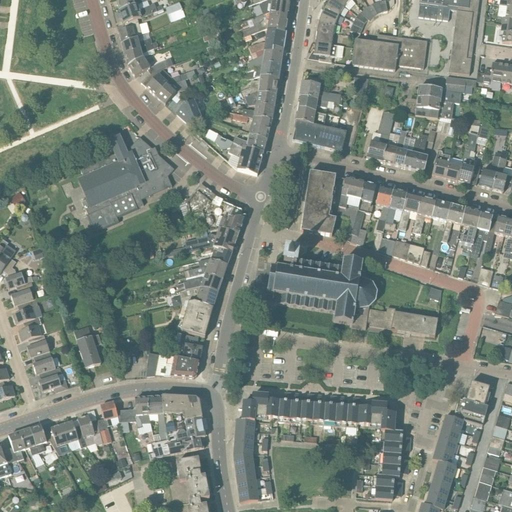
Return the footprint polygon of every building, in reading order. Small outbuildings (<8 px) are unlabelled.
[(119,0),(116,1),(119,12),(146,3),(152,0),(137,0),(137,2),(136,3),(134,0),(119,0)] [(339,16),(344,8),(333,0),(330,0),(324,9),(339,17),(339,16)] [(333,0),(344,8),(351,1),(350,0),(333,0)] [(419,0),(419,5),(447,9),(447,7),(457,8),(448,74),(469,77),(479,0),(419,0)] [(511,0),(499,0),(499,8),(511,9),(511,0)] [(290,3),(272,1),(271,1),(259,6),(263,16),(251,21),(270,14),(270,17),(288,19),(290,3)] [(378,3),(382,14),(388,13),(385,2),(378,3)] [(124,26),(138,21),(142,20),(156,14),(157,13),(163,10),(162,7),(156,9),(154,5),(141,11),(142,13),(140,13),(137,6),(146,3),(119,12),(124,26)] [(377,16),(382,14),(378,3),(372,6),(377,16)] [(179,4),(165,9),(171,24),(185,19),(179,4)] [(373,19),(377,16),(372,6),(366,9),(366,10),(373,19)] [(502,26),(511,27),(511,9),(499,8),(497,18),(503,19),(502,26)] [(335,25),(339,17),(324,9),(320,21),(335,26),(335,25)] [(204,12),(206,16),(208,22),(212,21),(209,15),(207,10),(204,12)] [(369,22),(373,19),(366,10),(360,14),(368,22),(368,21),(369,22)] [(267,30),(267,32),(285,35),(288,19),(270,17),(270,14),(251,21),(254,28),(242,32),(245,39),(267,30)] [(365,25),(368,22),(360,14),(356,19),(355,20),(365,26),(365,25)] [(352,26),(362,31),(365,26),(355,20),(352,26)] [(122,46),(137,40),(137,39),(142,37),(138,21),(124,26),(126,31),(118,33),(122,46)] [(333,35),(335,26),(320,21),(319,21),(317,33),(333,35)] [(220,32),(217,25),(210,28),(213,35),(220,32)] [(362,31),(352,26),(349,33),(360,35),(362,31)] [(511,27),(502,26),(501,33),(503,33),(502,45),(511,46),(511,27)] [(272,55),(273,50),(283,52),(285,35),(267,32),(265,43),(247,50),(250,57),(264,52),(264,54),(272,55)] [(333,36),(333,35),(317,33),(315,45),(338,48),(338,47),(331,47),(333,36)] [(423,71),(427,43),(377,37),(376,45),(355,42),(352,68),(395,73),(395,68),(423,71)] [(122,46),(125,57),(140,51),(140,50),(152,45),(151,40),(139,44),(137,40),(122,46)] [(125,57),(128,68),(142,59),(143,58),(143,59),(142,55),(143,55),(158,49),(156,44),(152,45),(140,50),(140,51),(125,57)] [(336,59),(338,48),(315,45),(314,56),(319,57),(319,63),(331,65),(332,58),(336,59)] [(255,69),(262,65),(280,68),(283,52),(273,50),(272,55),(264,54),(264,56),(246,65),(250,71),(255,69)] [(149,77),(163,71),(172,68),(170,63),(165,65),(164,63),(150,69),(143,58),(142,59),(128,68),(135,80),(147,72),(150,76),(149,77)] [(260,79),(278,82),(280,68),(262,65),(255,69),(255,71),(254,79),(260,78),(259,79),(260,79)] [(490,83),(501,85),(503,67),(492,65),(491,72),(484,71),(484,75),(477,74),(476,82),(476,84),(482,85),(490,86),(490,83)] [(511,89),(511,67),(503,67),(501,85),(511,86),(511,89)] [(146,90),(155,98),(168,85),(169,87),(184,82),(187,81),(185,75),(172,80),(163,71),(149,77),(142,83),(147,88),(146,90)] [(193,72),(185,75),(187,81),(196,78),(193,72)] [(476,84),(476,82),(447,78),(447,79),(446,85),(465,87),(475,88),(476,84)] [(258,95),(276,98),(278,82),(260,79),(259,79),(259,83),(251,83),(250,90),(240,94),(243,101),(245,100),(245,101),(258,95)] [(360,102),(364,103),(368,81),(355,80),(352,96),(357,97),(357,98),(361,99),(360,102)] [(184,82),(170,87),(169,87),(168,85),(155,98),(165,107),(177,94),(186,91),(184,82)] [(338,105),(339,105),(341,97),(319,94),(320,87),(302,85),(299,99),(328,104),(328,103),(334,104),(334,105),(338,106),(338,105)] [(465,90),(465,87),(446,85),(445,92),(419,89),(417,100),(460,105),(461,95),(464,95),(465,90)] [(256,108),(273,111),(276,98),(258,95),(245,101),(247,105),(257,101),(256,108)] [(327,109),(328,104),(299,99),(297,110),(325,115),(316,113),(317,107),(319,107),(319,108),(327,109)] [(460,106),(460,105),(417,100),(415,119),(438,122),(439,120),(451,123),(451,121),(454,105),(460,106)] [(295,122),(298,102),(293,101),(290,121),(295,122)] [(187,127),(190,125),(201,120),(202,119),(194,102),(185,107),(176,117),(187,127)] [(342,128),(347,108),(342,107),(338,127),(342,128)] [(254,120),(271,123),(273,111),(256,108),(254,120),(253,119),(253,120),(254,120)] [(327,116),(325,115),(297,110),(295,122),(324,129),(326,122),(327,116)] [(366,161),(382,165),(386,147),(387,148),(390,135),(395,115),(383,113),(377,135),(381,135),(379,142),(380,142),(379,146),(370,144),(366,161)] [(249,135),(250,135),(267,140),(271,123),(254,120),(253,120),(242,117),(234,115),(232,121),(251,125),(249,135)] [(469,127),(471,127),(479,127),(480,122),(469,121),(459,119),(458,125),(469,127)] [(201,120),(190,125),(192,131),(204,126),(201,120)] [(436,133),(442,134),(444,123),(450,125),(451,123),(439,120),(438,122),(439,122),(436,133)] [(343,145),(345,140),(346,134),(324,129),(295,122),(295,123),(297,124),(295,132),(298,133),(298,136),(295,136),(297,138),(296,141),(295,141),(294,143),(333,153),(334,150),(342,150),(343,145)] [(129,141),(121,123),(100,132),(104,141),(118,135),(122,144),(129,141)] [(444,123),(442,134),(447,136),(450,125),(444,123)] [(469,187),(469,186),(476,187),(480,170),(474,169),(474,170),(473,170),(475,160),(473,160),(474,154),(477,139),(487,141),(489,135),(490,130),(479,127),(471,127),(468,136),(469,136),(467,144),(462,166),(461,166),(461,167),(457,184),(469,187)] [(84,150),(88,159),(107,149),(99,131),(91,135),(95,144),(84,150)] [(382,165),(392,167),(400,138),(401,132),(400,137),(394,136),(390,135),(387,148),(386,147),(382,165)] [(392,167),(402,170),(407,154),(410,140),(405,138),(407,134),(401,132),(400,138),(392,167)] [(242,149),(263,155),(267,140),(250,135),(249,135),(248,137),(249,137),(247,143),(235,139),(233,144),(218,137),(242,149)] [(421,141),(413,173),(423,175),(428,158),(421,156),(422,155),(423,155),(427,137),(422,136),(420,141),(421,141)] [(242,149),(218,137),(214,143),(221,151),(221,152),(229,150),(230,151),(228,154),(240,161),(237,172),(257,178),(263,155),(242,149)] [(144,207),(141,202),(172,188),(168,179),(173,173),(167,167),(163,169),(155,149),(152,151),(139,139),(130,149),(125,152),(119,138),(108,143),(114,156),(80,171),(83,178),(77,181),(89,209),(85,211),(88,217),(95,234),(95,235),(120,224),(118,220),(139,211),(138,210),(144,207)] [(63,159),(67,168),(87,159),(78,140),(70,144),(75,154),(63,159)] [(402,170),(413,173),(421,141),(420,141),(415,140),(415,141),(410,140),(407,154),(402,170)] [(42,167),(46,176),(66,167),(57,149),(49,153),(54,162),(42,167)] [(437,154),(432,177),(444,180),(448,164),(449,164),(450,158),(442,156),(442,155),(442,154),(442,153),(441,153),(440,153),(439,153),(438,153),(437,154)] [(508,189),(511,189),(511,185),(511,170),(505,169),(507,161),(506,161),(506,157),(501,156),(500,159),(491,192),(502,195),(504,188),(508,189)] [(478,189),(491,192),(500,159),(494,157),(492,167),(490,175),(482,173),(481,177),(479,177),(478,180),(480,180),(478,189)] [(21,176),(25,185),(45,176),(37,158),(29,162),(33,171),(21,176)] [(444,180),(457,184),(461,167),(449,164),(448,164),(444,180)] [(1,186),(5,195),(24,186),(16,167),(8,171),(12,181),(1,186)] [(335,191),(334,191),(335,178),(309,174),(305,201),(331,205),(332,200),(334,200),(335,191)] [(342,242),(350,244),(364,185),(346,180),(336,217),(349,220),(342,242)] [(371,205),(376,188),(364,185),(350,244),(362,248),(367,232),(360,230),(365,209),(368,210),(371,205)] [(202,215),(217,199),(218,199),(217,199),(211,194),(207,190),(201,186),(188,201),(184,202),(187,212),(190,219),(202,215)] [(384,230),(393,193),(380,189),(375,207),(383,209),(382,210),(380,220),(379,220),(376,232),(383,234),(384,230)] [(396,212),(402,213),(407,196),(393,193),(384,230),(391,232),(392,227),(393,225),(396,212)] [(410,214),(417,216),(421,200),(407,196),(402,213),(398,231),(405,233),(410,214)] [(219,230),(238,237),(245,218),(243,210),(217,199),(202,215),(208,233),(215,232),(219,230)] [(425,218),(432,220),(436,203),(421,200),(417,216),(412,235),(420,236),(425,218)] [(303,215),(331,219),(332,215),(330,215),(331,205),(305,201),(303,215)] [(171,212),(183,208),(181,202),(169,206),(171,212)] [(443,223),(446,223),(451,207),(436,203),(432,220),(443,223)] [(447,245),(452,225),(461,227),(465,211),(451,207),(446,223),(441,243),(447,245)] [(459,244),(460,244),(473,247),(480,214),(465,211),(461,227),(469,229),(466,238),(461,237),(459,244)] [(489,234),(490,226),(492,217),(480,214),(473,247),(471,253),(479,255),(485,233),(489,234)] [(336,220),(331,219),(303,215),(300,233),(331,238),(336,220)] [(494,235),(504,238),(508,221),(498,219),(496,227),(490,226),(489,234),(484,254),(489,256),(494,235)] [(511,255),(511,249),(511,222),(508,221),(504,238),(510,239),(509,241),(507,240),(504,253),(505,253),(503,258),(509,260),(511,255)] [(213,248),(232,256),(234,248),(238,237),(219,230),(215,232),(218,231),(216,237),(209,235),(208,238),(185,243),(187,254),(201,251),(213,248)] [(378,253),(384,255),(387,241),(382,240),(378,253)] [(0,276),(2,273),(11,260),(16,253),(7,248),(9,245),(2,241),(0,244),(0,276)] [(399,260),(406,262),(410,246),(396,242),(392,257),(399,260)] [(406,262),(420,267),(424,252),(424,250),(410,246),(406,262)] [(210,261),(227,268),(232,256),(213,248),(201,251),(202,257),(213,254),(210,261)] [(40,250),(32,253),(35,262),(43,258),(40,250)] [(424,252),(420,267),(426,269),(430,254),(424,252)] [(391,331),(394,315),(395,311),(387,310),(386,314),(368,311),(368,310),(375,303),(376,294),(372,286),(364,282),(367,266),(340,261),(340,262),(339,270),(297,263),(298,255),(285,253),(283,265),(282,265),(282,271),(270,269),(266,295),(277,297),(276,307),(334,316),(333,322),(333,324),(351,327),(350,330),(365,332),(366,325),(369,325),(369,328),(391,331)] [(18,288),(31,284),(33,283),(33,282),(38,281),(36,277),(31,278),(27,279),(25,274),(22,275),(21,275),(17,276),(15,271),(12,269),(16,264),(11,260),(2,273),(8,276),(10,279),(5,281),(9,292),(18,288)] [(196,278),(205,276),(222,282),(227,268),(210,261),(207,270),(202,268),(184,273),(186,280),(196,277),(196,278)] [(463,281),(466,270),(461,268),(457,279),(463,281)] [(493,273),(480,270),(477,286),(489,289),(493,273)] [(100,276),(92,279),(94,285),(102,283),(100,276)] [(199,289),(217,296),(222,282),(205,276),(202,283),(200,282),(198,282),(177,286),(178,294),(179,294),(199,289)] [(491,290),(496,291),(500,292),(503,279),(494,277),(491,290)] [(36,302),(36,301),(37,301),(31,284),(18,288),(21,295),(11,298),(14,309),(21,307),(36,301),(36,302)] [(95,291),(97,298),(106,296),(104,289),(95,291)] [(194,304),(213,311),(217,296),(199,289),(179,294),(182,306),(194,304)] [(427,299),(433,301),(436,291),(430,289),(430,290),(427,299)] [(436,291),(433,301),(438,303),(441,293),(436,291)] [(511,297),(502,300),(502,303),(511,306),(511,303),(511,297)] [(26,323),(39,319),(42,318),(39,307),(38,308),(36,301),(36,302),(36,301),(21,307),(23,313),(13,316),(16,327),(26,324),(26,323)] [(509,319),(510,313),(511,309),(511,306),(511,305),(511,306),(502,303),(499,302),(495,316),(509,319)] [(195,337),(205,340),(205,339),(204,339),(207,328),(209,322),(211,311),(213,311),(194,304),(182,306),(185,306),(185,311),(186,311),(182,326),(181,325),(178,330),(181,331),(181,332),(195,336),(195,337)] [(394,315),(391,331),(391,332),(434,340),(437,322),(394,315)] [(41,338),(44,337),(44,336),(42,337),(38,327),(41,326),(39,319),(26,323),(26,324),(29,330),(18,333),(22,344),(28,342),(41,337),(41,338)] [(480,328),(476,355),(491,358),(494,345),(497,346),(500,332),(480,328)] [(172,359),(199,364),(202,350),(194,348),(196,341),(198,341),(198,340),(173,333),(172,338),(162,336),(161,341),(171,343),(171,344),(175,345),(174,348),(169,347),(167,358),(172,359)] [(30,360),(33,359),(50,354),(44,337),(41,338),(41,337),(28,342),(30,349),(27,350),(30,360)] [(92,338),(77,343),(86,371),(100,366),(94,349),(101,346),(98,337),(92,339),(92,338)] [(110,339),(114,351),(125,347),(122,339),(118,341),(117,337),(110,339)] [(511,352),(511,351),(502,348),(499,359),(508,362),(511,352)] [(41,376),(56,371),(50,354),(33,359),(36,366),(33,367),(36,377),(41,376)] [(155,379),(164,379),(170,379),(193,381),(196,379),(196,378),(199,364),(172,359),(167,358),(148,355),(146,379),(155,379)] [(56,371),(41,376),(44,382),(38,384),(42,394),(54,390),(56,395),(68,391),(65,382),(60,383),(57,377),(62,376),(60,369),(56,371)] [(0,384),(9,381),(5,370),(0,372),(0,371),(0,384)] [(461,403),(487,410),(493,391),(489,390),(470,384),(465,403),(462,402),(461,403)] [(0,403),(15,398),(11,388),(2,391),(0,385),(0,403)] [(278,424),(289,425),(291,399),(289,399),(289,395),(284,395),(284,401),(285,401),(285,403),(279,403),(278,420),(278,424)] [(511,397),(504,395),(502,402),(511,405),(511,397)] [(291,399),(289,425),(300,426),(302,404),(297,404),(297,402),(298,402),(298,396),(294,396),(293,399),(291,399)] [(266,422),(267,419),(278,420),(279,403),(268,402),(268,400),(263,400),(263,397),(257,397),(250,397),(249,404),(243,404),(241,422),(255,423),(255,421),(266,422)] [(308,403),(307,405),(302,404),(300,426),(312,426),(314,401),(311,400),(312,397),(307,397),(307,403),(308,403)] [(316,397),(316,401),(314,401),(312,426),(323,427),(325,406),(319,406),(320,404),(321,404),(321,398),(316,397)] [(330,405),(330,407),(325,406),(323,427),(335,428),(337,402),(334,402),(334,399),(330,398),(329,404),(330,405)] [(167,442),(163,416),(162,399),(148,400),(149,417),(151,425),(150,422),(158,422),(159,436),(153,437),(155,444),(151,445),(151,446),(167,442)] [(186,423),(202,420),(199,404),(199,403),(196,401),(195,400),(162,399),(163,416),(182,416),(185,415),(186,423)] [(339,399),(339,402),(337,402),(335,428),(346,429),(348,408),(342,408),(342,405),(343,406),(344,399),(339,399)] [(143,429),(142,426),(151,425),(149,417),(148,400),(135,401),(136,411),(116,413),(117,420),(119,425),(135,424),(137,430),(143,429)] [(346,429),(358,430),(358,426),(359,409),(360,404),(357,404),(357,401),(353,400),(352,406),(353,406),(353,408),(348,408),(346,429)] [(482,428),(487,410),(461,403),(462,402),(459,401),(453,420),(463,423),(463,422),(482,428)] [(100,408),(104,423),(106,429),(113,427),(119,425),(117,420),(116,413),(113,404),(100,408)] [(380,431),(380,433),(393,434),(395,415),(388,415),(389,407),(382,407),(382,406),(376,406),(376,408),(371,408),(371,410),(359,409),(358,426),(369,427),(369,430),(380,431)] [(495,427),(507,431),(510,420),(498,417),(495,427)] [(100,433),(97,425),(91,426),(88,418),(77,421),(80,430),(84,440),(86,445),(87,448),(95,446),(96,447),(103,445),(100,433)] [(442,429),(460,434),(463,423),(453,420),(445,418),(442,429)] [(205,439),(202,420),(186,423),(188,434),(177,436),(179,445),(199,440),(205,439)] [(235,434),(254,435),(255,423),(241,422),(236,422),(235,434)] [(87,448),(86,445),(84,440),(80,430),(75,432),(72,423),(61,427),(68,446),(69,450),(71,453),(81,450),(87,448)] [(43,446),(47,445),(41,427),(30,431),(38,456),(45,453),(43,446)] [(57,450),(68,446),(61,427),(43,433),(47,444),(50,443),(54,450),(57,449),(57,450)] [(492,438),(504,441),(507,431),(495,427),(492,438)] [(439,440),(457,445),(460,434),(442,429),(439,440)] [(32,458),(38,456),(30,431),(19,435),(25,452),(30,451),(32,458)] [(112,444),(108,431),(100,433),(103,445),(103,446),(112,444)] [(381,433),(380,444),(406,446),(406,444),(410,444),(410,439),(404,439),(404,440),(402,440),(402,434),(393,434),(380,433),(381,433)] [(234,445),(253,447),(254,435),(235,434),(234,445)] [(21,453),(25,452),(19,435),(8,438),(14,456),(15,456),(18,463),(24,461),(21,453)] [(504,441),(492,438),(489,448),(501,452),(504,441)] [(152,454),(153,455),(149,457),(150,462),(204,450),(201,450),(199,440),(179,445),(172,446),(171,441),(167,442),(151,446),(147,447),(149,454),(152,454)] [(436,451),(454,456),(457,445),(439,440),(436,451)] [(406,446),(380,444),(379,456),(401,457),(401,452),(403,452),(403,453),(409,454),(409,449),(406,449),(406,446)] [(234,456),(252,458),(253,447),(234,445),(234,456)] [(499,458),(501,452),(489,449),(488,454),(499,458)] [(450,467),(451,466),(454,456),(436,451),(432,462),(438,464),(450,467)] [(139,454),(131,456),(133,464),(141,462),(139,454)] [(235,472),(253,469),(252,461),(252,458),(234,456),(233,458),(235,472)] [(379,456),(378,467),(404,469),(405,467),(408,467),(408,462),(402,462),(402,463),(400,463),(401,457),(379,456)] [(483,470),(496,473),(497,474),(500,463),(499,463),(489,460),(486,459),(483,470)] [(117,463),(119,470),(127,467),(124,460),(117,463)] [(185,483),(187,494),(207,490),(205,479),(202,479),(198,460),(176,464),(178,474),(179,474),(180,477),(178,478),(180,485),(185,483)] [(451,466),(450,467),(438,464),(435,475),(453,480),(456,468),(451,466)] [(378,479),(394,480),(399,480),(399,475),(401,475),(401,476),(407,476),(408,472),(404,471),(404,469),(378,467),(378,478),(378,479)] [(237,483),(255,480),(253,469),(235,472),(237,483)] [(478,484),(492,488),(496,473),(483,470),(478,484)] [(450,491),(453,480),(435,475),(432,485),(450,491)] [(372,477),(372,478),(371,489),(398,491),(398,489),(401,489),(402,485),(396,484),(395,485),(393,485),(394,480),(378,479),(378,478),(372,477)] [(238,494),(256,492),(255,480),(237,483),(238,494)] [(94,487),(97,495),(107,491),(104,483),(94,487)] [(474,499),(486,503),(487,503),(492,488),(478,484),(474,499)] [(447,501),(450,491),(432,485),(428,496),(447,501)] [(401,494),(398,494),(398,491),(371,489),(370,501),(392,503),(393,497),(395,497),(395,498),(401,499),(401,494)] [(186,511),(206,511),(206,507),(207,507),(206,507),(206,502),(209,501),(207,490),(187,494),(189,504),(190,510),(187,511),(186,511)] [(256,492),(238,494),(240,505),(258,503),(256,492)] [(498,506),(511,509),(511,494),(502,492),(498,506)] [(425,507),(439,511),(440,511),(443,511),(447,501),(428,496),(425,507)] [(471,509),(480,511),(483,511),(486,503),(474,499),(471,509)]
